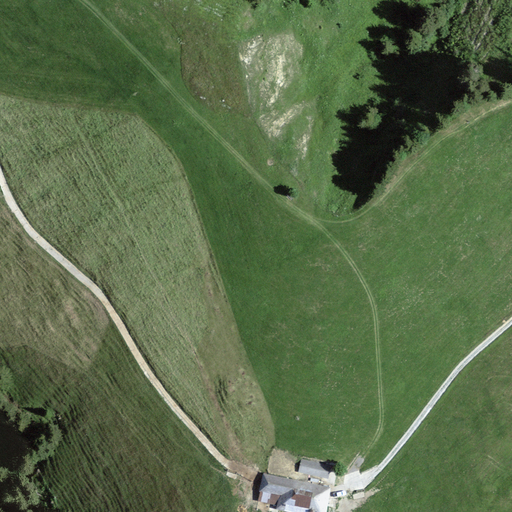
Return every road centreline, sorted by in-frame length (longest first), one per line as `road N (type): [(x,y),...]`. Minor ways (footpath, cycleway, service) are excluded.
road 1 (track): [(267,511),(208,450),(0,181)]
road 2 (track): [(511,321),(455,372),(339,511)]
